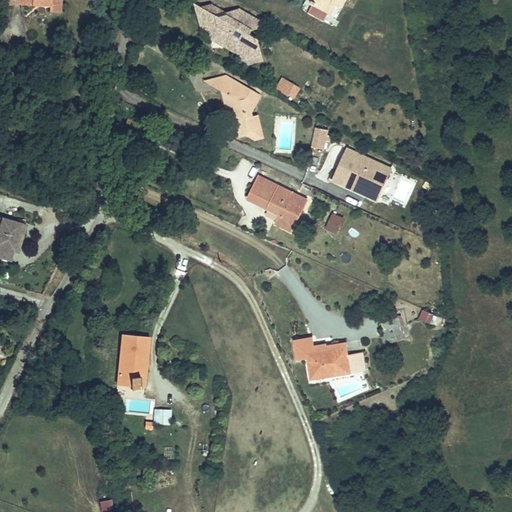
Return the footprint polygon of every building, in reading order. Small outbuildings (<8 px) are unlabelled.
[(50,0),(50,2),(50,8),(62,9),(62,0),(50,0)] [(319,0),(314,9),(329,17),(333,19),(338,9),(342,12),(348,0),(319,0)] [(200,8),(196,17),(202,20),(199,28),(208,33),(211,41),(220,39),(223,48),(235,43),(241,61),(248,65),(261,60),(254,38),(244,33),(244,30),(260,23),(258,19),(237,7),(225,13),(223,16),(218,18),(200,8)] [(329,17),(314,9),(310,17),(325,26),(329,17)] [(295,97),(299,84),(279,77),(275,90),(295,97)] [(230,78),(221,80),(223,90),(226,92),(236,95),(239,110),(246,113),(247,118),(243,118),(240,123),(243,137),(252,135),(255,139),(266,137),(262,115),(257,116),(256,113),(260,105),(258,97),(259,93),(230,78)] [(223,90),(221,80),(210,82),(223,90)] [(236,95),(226,92),(229,109),(241,115),(243,118),(247,118),(246,113),(239,110),(236,95)] [(325,149),(331,129),(316,125),(310,144),(325,149)] [(378,201),(393,165),(345,145),(330,181),(378,201)] [(258,178),(257,180),(305,202),(306,200),(258,178)] [(305,202),(257,180),(248,199),(275,211),(271,222),(292,230),(305,202)] [(336,216),(348,222),(349,218),(337,213),(336,216)] [(13,247),(19,225),(17,224),(18,220),(1,214),(0,217),(0,252),(9,256),(12,247),(13,247)] [(343,233),(348,222),(336,216),(331,227),(343,233)] [(16,248),(24,223),(18,220),(17,224),(19,225),(13,247),(16,248)] [(419,318),(431,323),(435,313),(423,309),(419,318)] [(401,324),(400,316),(381,319),(382,328),(401,324)] [(153,323),(138,325),(138,334),(153,333),(153,323)] [(138,334),(138,325),(127,326),(130,371),(156,369),(153,333),(138,334)] [(349,350),(347,343),(329,346),(330,350),(326,350),(325,347),(316,348),(315,342),(314,334),(295,337),(299,356),(310,354),(313,372),(331,370),(331,371),(352,368),(349,350)] [(329,346),(347,343),(347,339),(327,342),(327,340),(315,342),(316,348),(325,347),(329,346)] [(366,366),(363,348),(349,350),(352,368),(366,366)] [(159,405),(158,420),(180,421),(180,407),(159,405)] [(184,425),(204,426),(205,416),(185,415),(184,425)] [(144,427),(152,428),(153,420),(145,419),(144,427)] [(176,485),(176,473),(158,474),(158,485),(176,485)] [(102,511),(111,509),(109,498),(99,500),(102,511)]
